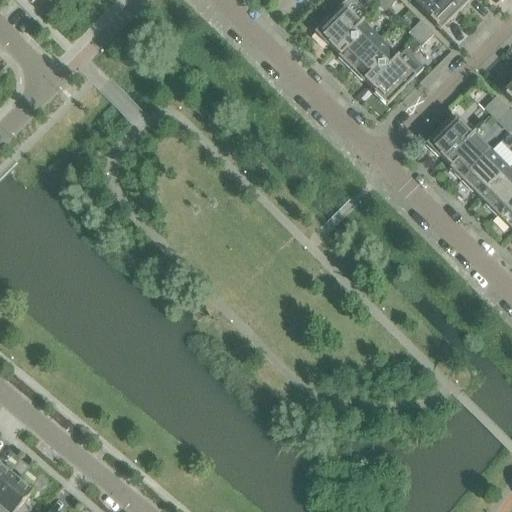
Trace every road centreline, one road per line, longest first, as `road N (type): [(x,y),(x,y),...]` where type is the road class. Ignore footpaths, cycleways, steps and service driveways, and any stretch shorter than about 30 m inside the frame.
road 1 (residential): [(222,0),(378,155)]
road 2 (residential): [(378,155),(511,293)]
road 3 (residential): [(145,511),(0,387)]
road 4 (residential): [(511,22),(378,155)]
road 5 (residential): [(0,33),(48,84),(0,136)]
